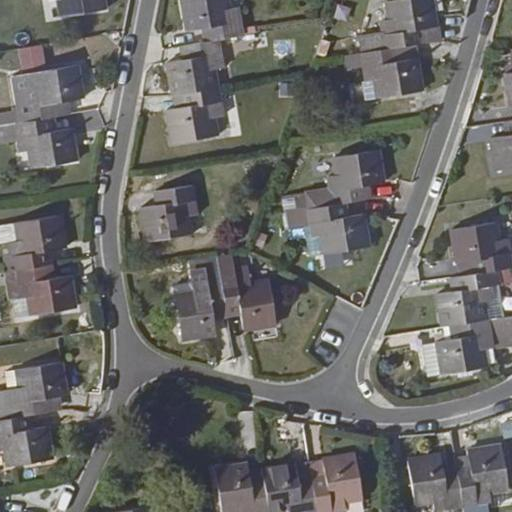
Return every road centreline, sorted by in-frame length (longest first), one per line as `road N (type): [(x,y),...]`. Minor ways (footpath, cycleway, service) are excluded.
road 1 (residential): [(483,0),(421,187),(331,411)]
road 2 (residential): [(124,359),(110,217),(141,0)]
road 3 (residential): [(331,411),(194,383),(124,359)]
road 4 (residential): [(331,411),(400,422),(453,414),(511,389)]
road 5 (residential): [(74,511),(107,438),(124,359)]
